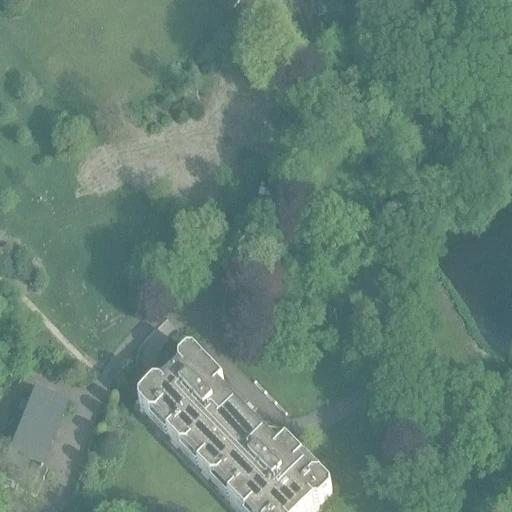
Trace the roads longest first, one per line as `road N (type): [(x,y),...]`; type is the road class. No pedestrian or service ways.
road 1 (residential): [(411,364),(336,415),(286,431),(221,361),(207,308)]
road 2 (residential): [(321,255),(309,185),(322,31)]
road 3 (residential): [(473,511),(411,364)]
road 4 (residential): [(321,255),(345,254),(375,286),(411,364)]
road 5 (residential): [(207,308),(136,337),(97,398)]
road 6 (residential): [(207,308),(217,274),(245,252),(321,255)]
road 7 (residential): [(97,398),(12,376),(0,411)]
